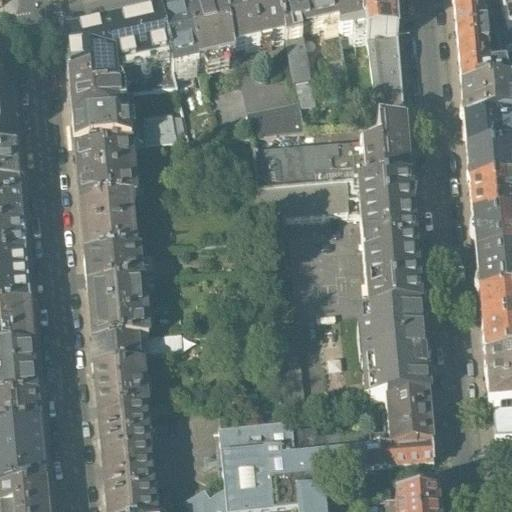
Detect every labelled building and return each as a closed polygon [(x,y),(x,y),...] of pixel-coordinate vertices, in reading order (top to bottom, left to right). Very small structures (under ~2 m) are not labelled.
[(226,9),(236,53),(287,44),(277,0),(263,0),(245,4),(226,9)] [(277,0),(287,44),(297,97),(320,93),(309,38),(325,35),(330,65),(346,62),(341,36),(334,0),(277,0)] [(334,0),(341,36),(359,33),(361,46),(372,46),(364,0),(334,0)] [(364,0),(372,46),(398,44),(397,37),(394,0),(364,0)] [(461,96),(490,94),(483,28),(494,22),(489,0),(454,0),(455,5),(458,43),(460,62),(461,81),(461,96)] [(511,0),(500,0),(509,39),(511,37),(511,0)] [(201,72),(238,64),(236,53),(226,9),(207,13),(189,17),(201,72)] [(176,76),(201,72),(189,17),(184,18),(164,23),(173,65),(176,76)] [(490,94),(510,92),(505,68),(499,43),(494,22),(483,28),(490,94)] [(73,96),(119,96),(120,85),(119,75),(173,65),(164,23),(68,45),(72,90),(73,96)] [(499,43),(505,68),(511,66),(511,37),(509,39),(499,43)] [(398,44),(372,46),(382,127),(405,127),(400,70),(398,44)] [(176,76),(173,65),(119,75),(120,85),(149,78),(155,92),(179,92),(176,76)] [(0,155),(15,155),(7,66),(0,66),(0,155)] [(463,113),(464,130),(511,126),(511,92),(510,92),(490,94),(461,96),(463,113)] [(127,95),(119,96),(73,96),(73,103),(75,125),(130,123),(127,95)] [(301,109),(251,117),(253,141),(306,134),(301,109)] [(186,118),(147,122),(149,148),(194,147),(186,118)] [(78,152),(135,151),(130,123),(75,125),(77,145),(78,152)] [(465,136),(467,162),(511,158),(511,126),(464,130),(465,136)] [(255,158),(258,198),(360,190),(409,188),(409,183),(405,127),(382,127),(382,148),(255,158)] [(80,189),(82,209),(132,206),(136,205),(135,151),(78,152),(80,189)] [(0,155),(0,192),(18,191),(17,174),(15,155),(0,155)] [(469,185),(471,194),(511,191),(511,158),(467,162),(469,185)] [(362,220),(369,318),(420,314),(415,258),(415,252),(409,188),(360,190),(362,220)] [(360,190),(258,198),(263,229),(278,228),(362,220),(360,190)] [(0,192),(0,232),(22,231),(21,222),(18,191),(0,192)] [(471,204),(473,228),(511,224),(511,191),(471,194),(471,204)] [(85,241),(87,261),(136,257),(132,206),(82,209),(85,241)] [(475,257),(476,265),(511,262),(511,224),(473,228),(475,257)] [(278,228),(263,229),(265,249),(267,279),(270,317),(294,316),(289,239),(279,240),(278,228)] [(0,261),(25,260),(24,254),(22,231),(0,232),(0,261)] [(89,288),(89,293),(143,289),(140,257),(136,257),(87,261),(89,288)] [(0,311),(29,310),(29,303),(25,260),(0,261),(0,311)] [(476,272),(479,305),(511,302),(511,262),(476,265),(476,272)] [(143,289),(89,293),(92,322),(94,350),(151,345),(146,289),(143,289)] [(483,352),(485,364),(511,361),(511,302),(479,305),(483,352)] [(0,353),(33,351),(32,343),(29,310),(0,311),(0,353)] [(379,405),(387,405),(428,403),(425,366),(420,314),(369,318),(369,337),(365,339),(366,353),(369,377),(373,377),(374,390),(376,391),(379,405)] [(279,407),(280,414),(305,412),(298,327),(273,329),(274,338),(276,364),(279,407)] [(96,370),(97,375),(140,373),(139,354),(147,354),(147,360),(184,358),(183,343),(151,345),(94,350),(96,370)] [(0,404),(38,401),(36,385),(33,351),(0,353),(0,404)] [(486,381),(489,409),(511,407),(511,361),(485,364),(486,381)] [(99,395),(101,417),(148,414),(145,407),(150,406),(148,389),(144,389),(142,372),(140,373),(97,375),(99,395)] [(0,434),(41,431),(41,425),(38,401),(0,404),(0,434)] [(387,405),(389,440),(389,451),(430,449),(428,407),(428,403),(387,405)] [(511,407),(489,409),(491,435),(491,443),(511,441),(511,407)] [(106,511),(153,511),(148,414),(101,417),(102,441),(104,477),(106,506),(106,511)] [(297,511),(294,460),(291,433),(292,430),(280,430),(220,434),(222,467),(223,498),(198,511),(297,511)] [(0,434),(0,494),(47,490),(45,465),(41,431),(0,434)] [(317,431),(291,433),(294,460),(320,457),(367,453),(389,451),(389,440),(369,442),(368,435),(317,439),(317,431)] [(297,511),(324,511),(322,481),(361,479),(367,477),(415,472),(432,470),(430,449),(389,451),(367,453),(320,457),(294,460),(297,511)] [(0,511),(48,511),(47,490),(0,494),(0,511)] [(435,511),(435,501),(416,503),(393,506),(393,511),(435,511)]
